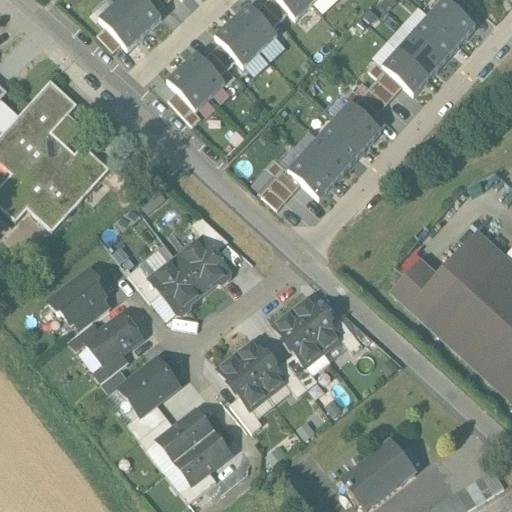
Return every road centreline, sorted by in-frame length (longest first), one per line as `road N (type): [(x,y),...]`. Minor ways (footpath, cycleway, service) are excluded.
road 1 (residential): [(303,261),(511,29)]
road 2 (residential): [(303,261),(511,452)]
road 3 (residential): [(120,93),(303,261)]
road 4 (residential): [(303,261),(185,356)]
road 5 (residential): [(18,0),(120,93)]
road 6 (residential): [(120,93),(222,0)]
road 7 (residential): [(185,356),(263,459)]
